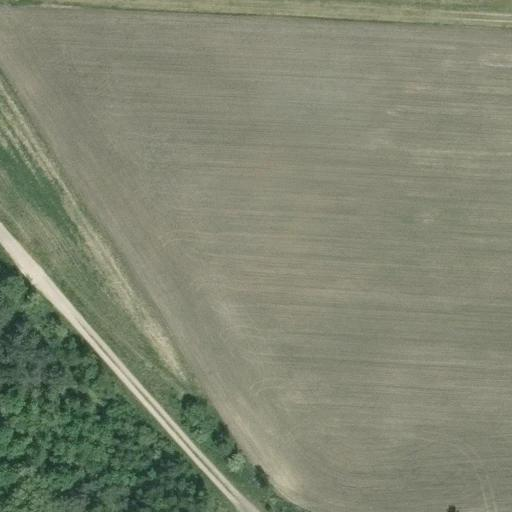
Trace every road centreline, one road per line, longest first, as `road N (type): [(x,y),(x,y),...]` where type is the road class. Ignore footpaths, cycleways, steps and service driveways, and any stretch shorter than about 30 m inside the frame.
road 1 (track): [(0,222),(250,511)]
road 2 (track): [(511,19),(130,0)]
